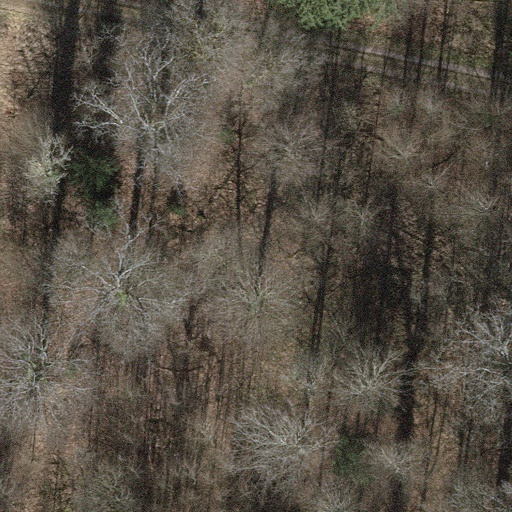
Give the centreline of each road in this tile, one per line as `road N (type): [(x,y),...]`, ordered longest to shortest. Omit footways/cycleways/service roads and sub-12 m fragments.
road 1 (track): [(82,0),(511,88)]
road 2 (track): [(35,511),(0,134)]
